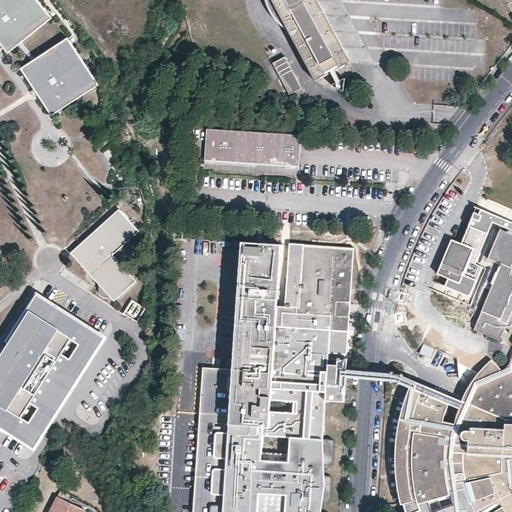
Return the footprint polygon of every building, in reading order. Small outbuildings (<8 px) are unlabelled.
[(52,18),(37,0),(0,0),(0,43),(8,53),(52,18)] [(265,0),(266,0),(266,2),(267,4),(268,7),(269,9),(269,11),(270,13),(272,15),(273,16),(274,18),(274,19),(275,20),(277,22),(278,23),(280,25),(281,26),(283,28),(285,29),(286,31),(289,29),(311,68),(308,69),(315,81),(330,72),(334,71),(350,62),(344,50),(342,51),(316,4),(313,1),(312,0),(265,0)] [(509,7),(504,0),(502,0),(498,2),(503,11),(509,7)] [(511,35),(500,28),(493,39),(504,46),(511,35)] [(98,85),(68,38),(21,69),(51,115),(98,85)] [(302,87),(285,57),(272,64),(289,94),(302,87)] [(298,166),(300,136),(206,130),(204,160),(284,166),(298,166)] [(138,232),(118,209),(70,253),(97,283),(98,289),(99,293),(101,296),(104,298),(107,298),(110,297),(114,301),(136,282),(113,255),(138,232)] [(511,231),(509,230),(507,232),(500,229),(487,258),(501,265),(474,329),(489,336),(493,328),(496,327),(504,331),(506,328),(510,330),(509,333),(511,334),(511,231)] [(232,370),(229,420),(229,424),(252,426),(251,435),(322,439),(325,384),(326,379),(326,366),(328,330),(344,331),(345,302),(351,302),(352,273),(354,248),(304,245),(300,311),(275,310),(279,245),(240,242),(232,370)] [(105,340),(42,299),(0,361),(0,426),(33,449),(105,340)] [(138,320),(144,305),(128,300),(123,314),(138,320)] [(501,338),(504,331),(496,327),(493,328),(489,336),(500,340),(501,338)] [(346,377),(346,369),(347,359),(337,358),(337,367),(336,379),(336,384),(336,386),(345,386),(346,377)] [(511,511),(511,369),(507,365),(500,373),(489,362),(478,373),(467,387),(461,400),(456,411),(406,390),(395,419),(392,436),(391,458),(391,464),(393,496),(396,507),(412,502),(412,505),(446,497),(445,493),(462,490),(466,505),(469,504),(472,511),(511,511)] [(337,367),(326,366),(326,379),(336,379),(337,367)] [(229,420),(232,370),(202,368),(198,420),(197,436),(194,486),(204,487),(214,419),(229,420)] [(367,370),(348,369),(348,377),(367,379),(390,380),(390,372),(367,370)] [(400,382),(403,376),(390,372),(390,380),(400,382)] [(403,376),(400,382),(408,385),(406,390),(456,411),(461,400),(403,376)] [(320,511),(324,489),(322,439),(251,435),(252,426),(229,424),(229,420),(214,419),(204,487),(194,486),(192,511),(320,511)] [(412,502),(396,507),(398,511),(472,511),(469,504),(466,505),(462,490),(445,493),(446,497),(412,505),(412,502)] [(85,511),(86,511),(58,498),(50,511),(85,511)]
